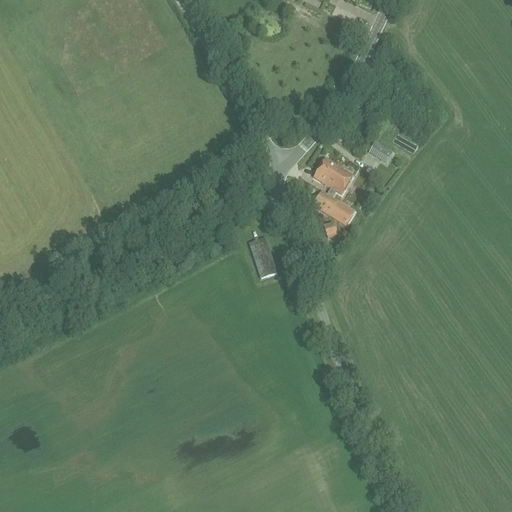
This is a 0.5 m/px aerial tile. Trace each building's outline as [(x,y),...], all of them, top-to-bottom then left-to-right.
[(376,127),(380,130),(384,123),(380,120),(376,127)] [(369,154),(386,166),(393,155),(375,144),(369,154)] [(314,179),(341,196),(353,177),(326,160),(314,179)] [(313,207),(346,227),(354,213),(322,193),(313,207)] [(324,228),(327,239),(337,236),(334,225),(324,228)] [(250,245),(261,280),(277,275),(265,240),(250,245)]
